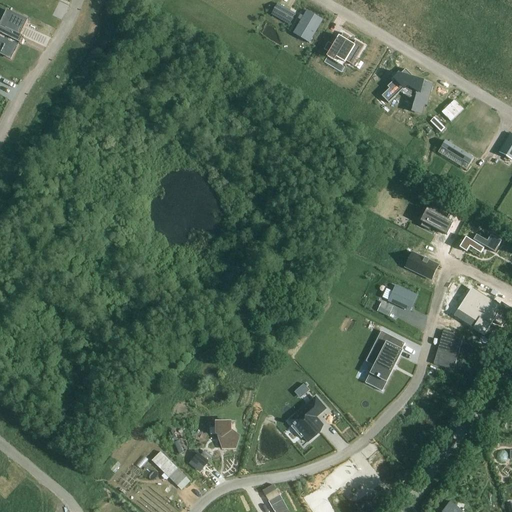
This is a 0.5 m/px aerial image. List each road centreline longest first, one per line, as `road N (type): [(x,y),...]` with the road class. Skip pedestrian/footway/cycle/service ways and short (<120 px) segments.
road 1 (residential): [(192,511),(226,485),(305,471),(365,440),(414,383),(448,274),(468,270),(511,293)]
road 2 (residential): [(319,0),(511,114)]
road 3 (unclassified): [(511,370),(402,511)]
road 4 (residential): [(77,0),(0,135)]
